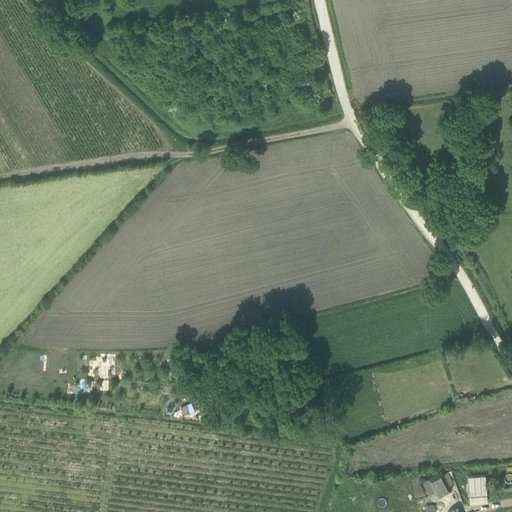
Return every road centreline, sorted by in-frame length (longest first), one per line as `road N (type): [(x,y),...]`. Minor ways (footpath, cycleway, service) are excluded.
road 1 (track): [(511,364),(459,274),(351,125),(317,0)]
road 2 (track): [(351,125),(194,156),(0,178)]
